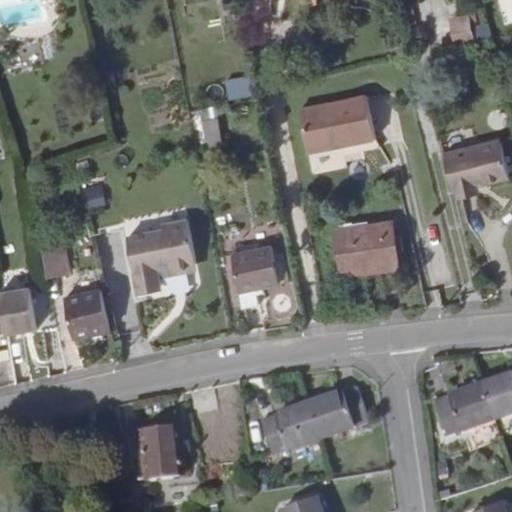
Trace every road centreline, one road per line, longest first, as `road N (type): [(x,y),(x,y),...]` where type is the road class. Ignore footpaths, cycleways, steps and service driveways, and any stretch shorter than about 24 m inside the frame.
road 1 (residential): [(0,405),(237,352),(393,336)]
road 2 (residential): [(393,336),(413,511)]
